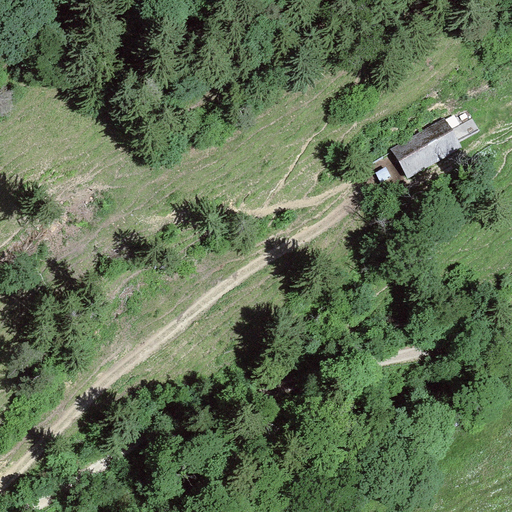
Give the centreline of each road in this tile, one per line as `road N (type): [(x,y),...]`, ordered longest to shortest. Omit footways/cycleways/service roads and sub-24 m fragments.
road 1 (track): [(33,511),(147,434),(235,398),(459,344),(511,341)]
road 2 (track): [(0,486),(183,311),(245,273)]
road 3 (track): [(245,273),(365,199),(511,130)]
road 4 (track): [(511,418),(336,511)]
